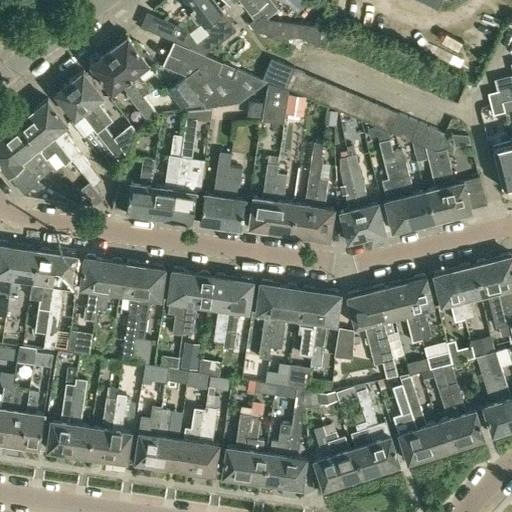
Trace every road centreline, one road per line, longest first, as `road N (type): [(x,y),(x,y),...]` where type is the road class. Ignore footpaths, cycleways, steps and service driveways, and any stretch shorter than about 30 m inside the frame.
road 1 (residential): [(511,229),(344,265),(25,219),(0,205)]
road 2 (unclassified): [(0,80),(109,0)]
road 3 (residential): [(131,511),(0,492)]
